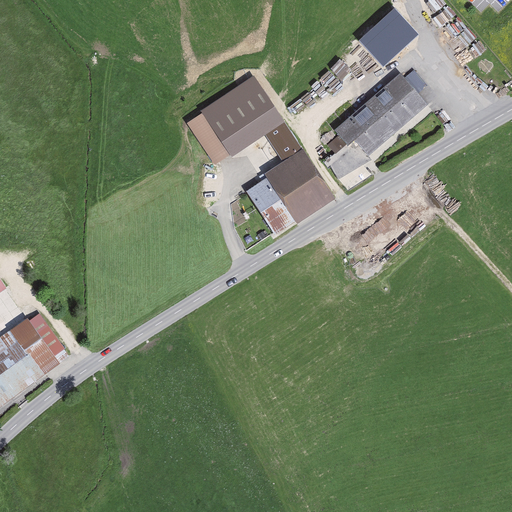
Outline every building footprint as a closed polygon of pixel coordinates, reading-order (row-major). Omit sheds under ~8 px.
[(416,32),(395,8),(362,38),(383,62),(416,32)] [(332,69),(343,78),(353,68),(341,58),(332,69)] [(331,70),(323,77),(329,84),(337,77),(331,70)] [(366,157),(427,104),(401,73),(333,131),(347,147),(354,142),(366,157)] [(295,224),(335,199),(254,76),(184,122),(214,167),(264,134),(282,160),(262,173),(266,179),(246,192),(273,236),(294,223),(295,224)] [(0,405),(60,364),(26,317),(0,336),(0,405)]
